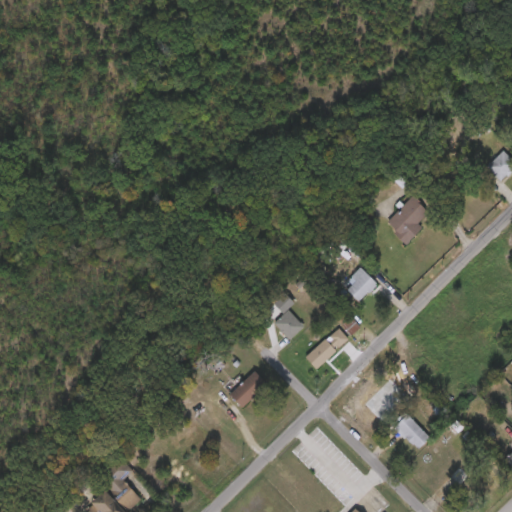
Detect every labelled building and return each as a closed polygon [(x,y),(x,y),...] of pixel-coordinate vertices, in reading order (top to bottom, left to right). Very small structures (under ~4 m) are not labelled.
[(511,171),(501,182),(487,168),(503,152),(511,160),(511,171)] [(406,244),(386,224),(412,198),(428,214),(418,224),(422,228),(406,244)] [(376,285),(358,303),(346,290),(364,273),(376,285)] [(290,340),(274,324),(287,310),(304,327),(290,340)] [(348,338),(317,369),(306,359),(337,328),(348,338)] [(267,384),(242,409),(229,396),(254,371),(267,384)] [(395,427),(407,415),(430,438),(418,450),(395,427)] [(183,460),(170,447),(196,422),(208,435),(183,460)] [(89,511),(85,507),(106,488),(96,478),(120,458),(133,473),(123,482),(141,502),(130,511),(89,511)]
